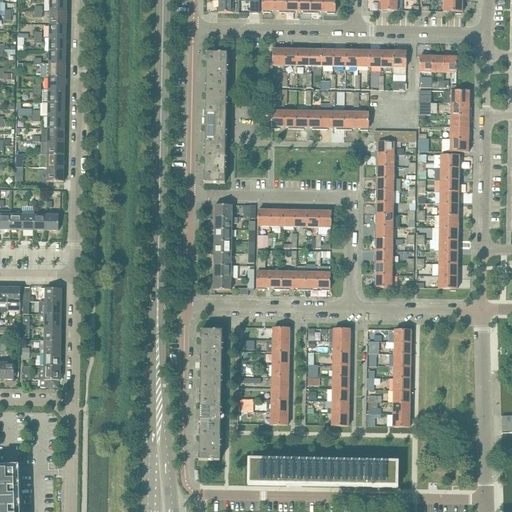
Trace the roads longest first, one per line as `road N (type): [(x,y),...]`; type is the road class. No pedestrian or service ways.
road 1 (residential): [(485,498),(198,496),(185,481),(182,436),(188,307)]
road 2 (secondary): [(156,296),(162,0)]
road 3 (residential): [(75,278),(81,0)]
road 4 (residential): [(349,307),(348,202),(189,194)]
road 5 (secondary): [(171,511),(156,296)]
road 6 (secondary): [(156,296),(148,511)]
road 7 (residential): [(481,310),(485,498)]
road 8 (residential): [(189,194),(193,28)]
road 9 (residential): [(193,28),(354,31)]
road 10 (residential): [(349,307),(188,307)]
road 11 (residential): [(482,253),(485,115)]
road 12 (residential): [(354,31),(487,33)]
road 13 (residential): [(481,310),(349,307)]
road 14 (residential): [(72,401),(75,278)]
